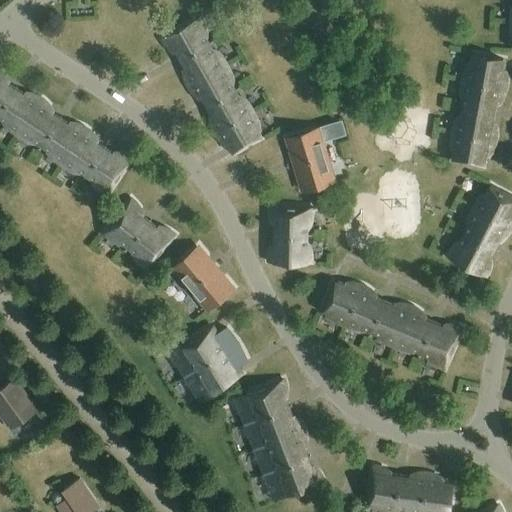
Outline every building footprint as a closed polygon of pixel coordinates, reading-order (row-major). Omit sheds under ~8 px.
[(203,93),(199,95),(200,98),(201,102),(202,105),(203,108),(205,111),(207,114),(210,116),(212,118),(217,116),(223,127),(219,129),(220,130),(223,128),(230,139),(225,141),(226,146),(228,150),(229,154),(230,155),(269,133),(268,132),(262,135),(249,113),(256,110),(255,108),(249,112),(236,90),(243,86),(242,85),(235,89),(223,67),(229,63),(229,62),(222,66),(210,44),(216,40),(215,39),(209,43),(196,19),(170,34),(177,46),(172,49),(173,52),(174,55),(175,59),(177,62),(179,65),(181,67),(183,70),(186,72),(190,70),(196,81),(192,83),(193,84),(197,82),(203,93)] [(505,78),(504,74),(499,73),(502,59),(473,54),(467,80),(460,78),(460,80),(467,81),(462,106),(455,105),(455,106),(462,107),(457,132),(450,131),(449,132),(457,133),(451,160),(481,166),(484,152),(488,153),(490,150),(491,147),(493,144),(493,140),(494,137),(494,133),(494,130),(494,126),(489,125),(491,113),(496,114),(496,113),(492,112),(494,100),(499,101),(501,98),(502,94),(503,91),(504,88),(504,84),(505,81),(505,78)] [(0,74),(0,118),(19,131),(15,137),(16,138),(20,132),(41,146),(37,152),(38,153),(42,147),(63,161),(59,167),(60,168),(64,161),(86,175),(81,182),(82,182),(87,176),(108,190),(104,196),(105,197),(129,160),(128,159),(125,157),(120,155),(116,154),(114,158),(103,151),(106,148),(104,147),(102,150),(92,143),(94,139),(92,137),(90,134),(87,132),(84,130),(81,128),(78,127),(75,125),(72,124),(69,129),(59,122),(61,118),(60,117),(58,121),(47,114),(50,110),(48,107),(45,105),(43,103),(40,100),(37,99),(34,97),(30,96),(27,95),(24,99),(14,92),(16,88),(15,88),(13,91),(3,84),(5,80),(2,77),(0,74)] [(289,138),(305,191),(333,182),(317,130),(289,138)] [(511,199),(482,184),(482,185),(488,188),(477,211),(470,208),(469,209),(476,212),(464,235),(458,231),(457,232),(464,236),(452,260),(478,273),(485,261),(489,263),(492,261),(494,258),(496,255),(497,252),(499,249),(500,246),(501,242),(501,239),(497,237),(503,226),(507,228),(507,226),(503,225),(509,213),(511,214),(511,199)] [(136,205),(133,202),(132,201),(103,236),(104,237),(109,231),(129,247),(124,253),(125,254),(130,248),(149,264),(145,270),(146,271),(174,236),(173,235),(169,233),(166,231),(162,229),(158,233),(149,225),(151,221),(148,224),(138,216),(141,212),(139,208),(136,205)] [(271,257),(270,262),(270,263),(315,264),(315,263),(308,263),(308,237),(316,237),(316,236),(308,236),(309,211),(316,211),(316,210),(272,208),(272,210),(272,214),(273,218),(274,223),(279,223),(278,235),(274,235),(274,236),(278,237),(278,249),(273,249),(272,253),(271,257)] [(210,309),(232,290),(197,248),(174,267),(210,309)] [(402,306),(399,306),(397,310),(385,305),(387,301),(386,301),(384,305),(372,300),(374,295),(372,293),(369,291),(366,289),(363,288),(359,287),(356,286),(353,285),(349,285),(347,289),(334,284),(323,312),(348,322),(345,329),(346,329),(349,323),(372,332),(369,339),(370,340),(373,333),(397,343),(394,350),(395,350),(398,343),(421,353),(418,360),(420,360),(423,354),(446,364),(443,370),(444,371),(462,330),(460,329),(456,328),(452,327),(448,326),(446,331),(434,326),(436,322),(435,322),(433,326),(421,321),(423,316),(421,314),(418,312),(415,310),(412,309),(409,308),(405,307),(402,306)] [(229,351),(225,345),(220,340),(216,343),(208,331),(183,347),(197,370),(191,374),(191,375),(198,371),(212,394),(237,378),(230,366),(234,363),(232,357),(229,351)] [(300,447),(305,445),(304,442),(304,438),(303,435),(302,432),(300,429),(299,426),(297,423),(295,420),(290,422),(286,410),(290,409),(289,407),(285,409),(281,397),(285,395),(285,391),(284,387),(283,382),(283,381),(241,397),(241,398),(248,396),(257,419),(250,422),(251,423),(258,421),(267,444),(260,447),(260,448),(267,446),(276,469),(269,472),(270,473),(277,471),(286,494),(279,497),(279,498),(321,482),(321,481),(319,477),(317,473),(314,470),(309,472),(305,460),(309,458),(308,457),(304,459),(300,447)] [(22,391),(17,394),(9,383),(0,389),(0,411),(1,413),(0,413),(0,415),(7,426),(9,424),(12,428),(36,410),(22,391)] [(380,468),(375,467),(370,504),(395,507),(394,511),(396,511),(397,508),(422,511),(421,511),(423,511),(428,511),(450,511),(454,485),(440,483),(441,479),(438,477),(434,476),(431,475),(428,474),(424,474),(421,474),(417,474),(414,475),(413,480),(401,478),(401,474),(400,474),(400,478),(387,476),(388,471),(384,469),(380,468)] [(57,506),(61,511),(91,511),(99,507),(98,506),(97,507),(79,480),(80,480),(79,478),(62,490),(67,498),(53,508),(54,509),(57,506)]
